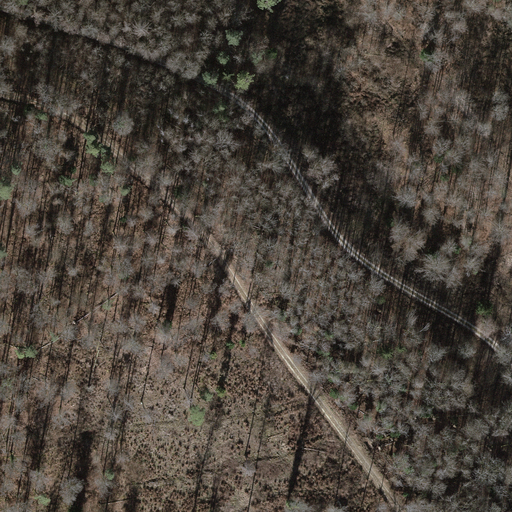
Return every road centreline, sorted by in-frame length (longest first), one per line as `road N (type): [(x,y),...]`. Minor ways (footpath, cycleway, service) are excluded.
road 1 (track): [(0,3),(119,40),(239,99),(269,127),(342,239),(511,358)]
road 2 (track): [(394,511),(207,234),(93,131),(61,111),(0,92)]
